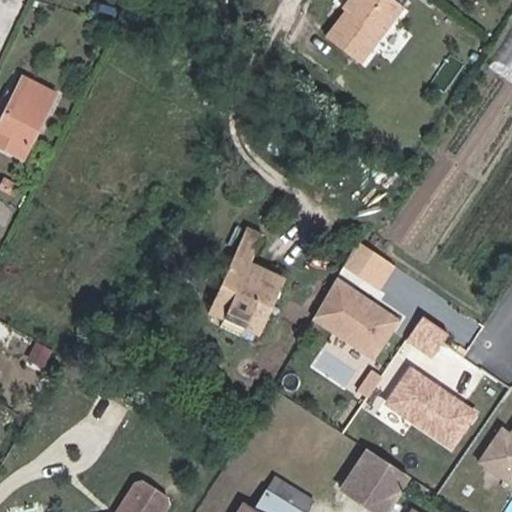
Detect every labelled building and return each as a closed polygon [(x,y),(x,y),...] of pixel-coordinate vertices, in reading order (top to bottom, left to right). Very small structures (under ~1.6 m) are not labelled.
[(384,63),(426,5),(418,0),(373,0),(371,3),(374,5),(370,11),(350,38),(384,63)] [(511,40),(502,60),(511,65),(511,40)] [(256,60),(265,64),(275,69),(283,50),(275,47),(264,43),(256,60)] [(55,60),(28,112),(66,130),(100,63),(67,48),(59,63),(55,60)] [(270,228),(235,304),(250,310),(253,301),(277,311),(274,319),(286,324),(304,284),(302,276),(298,273),(292,273),(286,277),(277,277),(274,281),(266,277),(285,236),(270,228)] [(417,266),(381,242),(366,267),(400,291),(417,266)] [(422,326),(358,282),(336,320),(397,362),(422,326)] [(250,310),(235,304),(233,309),(234,310),(245,314),(244,325),(266,334),(269,325),(272,327),(276,328),(283,332),(286,324),(274,319),(277,311),(253,301),(250,310)] [(0,310),(0,336),(10,315),(0,310)] [(473,338),(446,319),(430,343),(457,361),(473,338)] [(497,416),(432,372),(408,408),(473,452),(497,416)] [(400,511),(424,475),(386,451),(359,494),(387,511),(400,511)] [(511,452),(502,466),(511,472),(511,452)] [(137,510),(126,511),(179,511),(189,496),(188,489),(165,475),(157,475),(137,510)] [(299,483),(289,501),(307,511),(336,511),(340,506),(299,483)] [(307,511),(289,501),(282,511),(307,511)]
